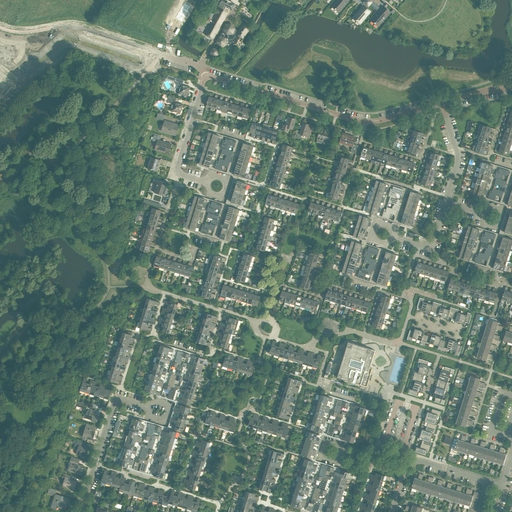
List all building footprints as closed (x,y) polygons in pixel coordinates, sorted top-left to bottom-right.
[(204,34),(213,39),(230,9),(231,9),(233,10),(235,4),(231,2),(231,1),(229,0),(219,0),(218,3),(217,3),(213,11),(217,12),(213,18),(212,17),(211,19),(208,17),(205,21),(209,23),(211,19),(212,20),(204,34)] [(348,0),(337,0),(332,6),(338,12),(348,0)] [(183,3),(175,18),(182,22),(190,7),(183,3)] [(369,12),(363,6),(353,18),(359,23),(369,12)] [(390,12),(383,7),(371,21),(378,26),(390,12)] [(243,39),(249,28),(242,24),(238,31),(235,29),(232,24),(231,24),(227,25),(224,29),(224,30),(223,31),(220,35),(221,36),(221,37),(220,37),(217,42),(221,46),(226,44),(226,43),(232,43),(236,35),(243,39)] [(176,78),(175,81),(177,82),(177,84),(178,86),(180,87),(177,93),(187,96),(190,87),(182,84),(182,83),(183,80),(182,80),(176,78)] [(168,96),(167,99),(169,99),(168,103),(173,104),(170,111),(180,114),(183,105),(175,102),(176,98),(168,96)] [(211,108),(214,99),(209,97),(206,106),(211,108)] [(221,113),(225,102),(219,100),(216,109),(221,111),(221,113)] [(226,115),(230,103),(225,102),(221,113),(226,115)] [(232,114),(235,105),(230,103),(226,115),(227,113),(232,114)] [(237,116),(240,107),(235,105),(232,114),(237,116)] [(242,117),(245,108),(240,107),(237,116),(242,117)] [(248,119),(250,110),(245,108),(242,117),(248,119)] [(292,130),(295,119),(289,117),(287,121),(288,122),(287,123),(286,125),(283,124),(281,130),(287,132),(289,129),(292,130)] [(176,136),(179,125),(164,121),(161,131),(176,136)] [(254,134),(257,125),(252,123),(249,132),(254,134)] [(309,137),(312,128),(308,127),(308,125),(303,123),(301,131),(297,130),(294,137),(300,139),(301,135),(309,137)] [(259,135),(262,126),(257,125),(254,134),(259,135)] [(490,133),(491,128),(482,125),(480,130),(490,133)] [(264,137),(267,128),(262,126),(259,135),(264,137)] [(270,139),(273,130),(267,128),(264,137),(270,139)] [(316,140),(316,142),(322,144),(322,142),(329,144),(333,132),(320,128),(316,140)] [(275,140),(278,131),(273,130),(270,139),(275,140)] [(421,139),(423,133),(413,130),(412,136),(421,139)] [(488,138),(490,133),(480,130),(479,135),(488,138)] [(200,152),(198,158),(201,159),(199,164),(244,178),(254,146),(209,132),(202,153),(200,152)] [(168,154),(171,144),(159,141),(161,135),(155,133),(152,141),(158,142),(156,146),(156,147),(155,150),(168,154)] [(353,144),(355,137),(342,133),(339,143),(352,147),(350,152),(355,154),(358,146),(353,144)] [(487,144),(488,138),(479,135),(477,141),(487,144)] [(419,144),(421,139),(412,136),(410,141),(419,144)] [(485,149),(487,144),(477,141),(476,146),(485,149)] [(509,150),(511,145),(502,142),(500,147),(509,150)] [(291,153),(292,147),(283,144),(281,150),(291,153)] [(416,154),(418,149),(408,146),(407,151),(416,154)] [(483,154),(485,149),(476,146),(474,151),(483,154)] [(365,158),(368,149),(364,147),(363,147),(360,157),(365,158)] [(508,155),(509,150),(500,147),(498,153),(508,155)] [(370,160),(373,150),(368,149),(365,158),(370,160)] [(289,158),(291,153),(281,150),(280,155),(289,158)] [(381,163),(384,154),(378,152),(376,161),(381,163)] [(438,161),(440,155),(430,152),(428,158),(438,161)] [(386,165),(389,155),(384,154),(381,163),(386,165)] [(287,163),(289,158),(280,155),(278,160),(287,163)] [(391,166),(394,157),(389,155),(386,165),(391,166)] [(348,165),(350,160),(340,157),(339,162),(348,165)] [(396,168),(399,159),(394,157),(391,166),(396,168)] [(157,171),(159,164),(165,166),(167,161),(161,159),(160,160),(151,158),(148,168),(151,169),(151,170),(152,170),(152,169),(157,171)] [(436,166),(438,161),(428,158),(427,163),(436,166)] [(401,170),(404,160),(399,159),(396,168),(401,170)] [(286,168),(287,163),(278,160),(276,165),(286,168)] [(407,171),(410,162),(404,160),(401,170),(407,171)] [(346,170),(348,165),(339,162),(337,167),(346,170)] [(412,173),(415,163),(410,162),(407,171),(412,173)] [(511,171),(495,167),(482,162),(472,194),(486,198),(504,204),(505,204),(511,206),(511,171)] [(435,171),(436,166),(427,163),(425,168),(435,171)] [(284,173),(286,168),(276,165),(275,171),(284,173)] [(345,175),(346,170),(337,167),(335,172),(345,175)] [(433,176),(435,171),(425,168),(424,173),(433,176)] [(282,179),(284,173),(275,171),(273,176),(282,179)] [(343,180),(345,175),(335,172),(334,177),(343,180)] [(431,182),(433,176),(424,173),(422,179),(431,182)] [(281,184),(282,179),(273,176),(272,181),(281,184)] [(342,185),(343,180),(334,177),(332,183),(342,185)] [(165,196),(168,186),(162,184),(163,182),(153,179),(152,184),(157,185),(154,193),(165,196)] [(430,187),(431,182),(422,179),(420,184),(430,187)] [(247,195),(244,195),(248,184),(237,181),(236,184),(234,184),(232,188),(235,189),(233,194),(230,194),(229,198),(231,199),(231,202),(241,205),(243,200),(245,201),(247,195)] [(279,189),(281,184),(272,181),(270,186),(279,189)] [(389,185),(376,181),(366,212),(379,216),(398,222),(411,226),(421,195),(407,190),(389,185)] [(340,191),(342,185),(332,183),(331,188),(340,191)] [(338,196),(340,191),(331,188),(329,193),(338,196)] [(337,201),(338,196),(329,193),(327,198),(337,201)] [(270,206),(273,196),(268,195),(265,204),(270,206)] [(230,242),(240,210),(226,206),(208,200),(195,196),(185,228),(198,232),(217,238),(230,242)] [(275,207),(278,198),(273,196),(270,206),(275,207)] [(281,209),(284,200),(278,198),(275,207),(281,209)] [(286,211),(289,201),(284,200),(281,209),(286,211)] [(291,212),(294,203),(289,201),(286,211),(291,212)] [(313,213),(316,204),(310,202),(307,212),(313,213)] [(296,214),(299,204),(294,203),(291,212),(296,214)] [(323,217),(326,207),(321,206),(318,215),(323,217)] [(328,218),(331,209),(326,207),(323,217),(328,218)] [(160,216),(161,211),(152,208),(150,213),(160,216)] [(334,220),(336,210),(331,209),(328,218),(334,220)] [(339,222),(342,212),(336,210),(334,220),(339,222)] [(504,224),(503,228),(505,229),(504,232),(511,234),(511,211),(510,211),(510,214),(507,214),(506,218),(508,219),(506,224),(504,224)] [(158,221),(160,216),(150,213),(149,218),(158,221)] [(370,218),(359,215),(353,236),(363,240),(364,237),(367,237),(368,233),(366,232),(367,226),(370,227),(371,223),(369,221),(370,218)] [(273,225),(274,220),(265,217),(263,223),(275,226),(273,225)] [(156,227),(158,221),(149,218),(147,224),(156,227)] [(273,231),(275,226),(263,223),(262,228),(273,231)] [(155,232),(156,227),(147,224),(145,229),(155,232)] [(481,230),(468,226),(458,258),(471,262),(489,267),(503,271),(511,243),(511,239),(499,235),(481,230)] [(269,236),(271,231),(273,231),(262,228),(260,233),(269,236)] [(153,237),(155,232),(145,229),(144,234),(153,237)] [(152,242),(153,237),(144,234),(142,239),(152,242)] [(150,247),(152,242),(142,239),(141,244),(150,247)] [(364,245),(351,241),(342,272),(355,276),(372,282),(386,286),(396,255),(382,250),(364,245)] [(265,251),(266,246),(257,243),(255,249),(265,251)] [(148,253),(150,247),(141,244),(139,250),(148,253)] [(318,259),(320,254),(320,253),(311,250),(309,256),(318,259)] [(251,262),(253,256),(243,253),(242,259),(251,262)] [(221,263),(223,257),(213,254),(212,260),(221,263)] [(159,267),(162,258),(156,256),(154,266),(159,267)] [(164,269),(167,260),(162,258),(159,267),(164,269)] [(208,264),(219,268),(221,263),(212,260),(209,259),(208,264)] [(249,267),(251,262),(242,259),(240,264),(249,267)] [(169,271),(172,261),(167,260),(164,269),(169,271)] [(175,272),(177,263),(172,261),(169,271),(175,272)] [(315,269),(317,264),(307,261),(306,266),(315,269)] [(420,273),(422,264),(417,262),(414,272),(420,273)] [(180,274),(183,264),(177,263),(175,272),(180,274)] [(206,269),(208,270),(218,273),(219,268),(208,264),(206,269)] [(248,272),(249,267),(240,264),(238,269),(248,272)] [(425,275),(428,266),(422,264),(420,273),(425,275)] [(190,277),(193,268),(188,266),(185,275),(190,277)] [(313,274),(315,269),(306,266),(304,271),(313,274)] [(430,277),(433,267),(428,266),(425,275),(430,277)] [(435,278),(438,269),(433,267),(430,277),(435,278)] [(440,280),(443,270),(438,269),(435,278),(440,280)] [(216,278),(218,273),(208,270),(207,275),(216,278)] [(446,282),(448,274),(449,272),(443,270),(440,280),(446,282)] [(312,279),(313,274),(304,271),(302,276),(312,279)] [(244,282),(246,277),(237,274),(235,280),(241,282),(241,283),(244,284),(244,282)] [(215,283),(216,278),(207,275),(205,280),(215,283)] [(310,284),(312,279),(302,276),(301,281),(310,284)] [(453,290),(456,281),(451,279),(448,288),(453,290)] [(213,289),(215,283),(205,280),(205,281),(203,280),(201,285),(204,285),(204,286),(213,289)] [(308,290),(310,284),(301,281),(299,287),(308,290)] [(458,292),(461,282),(456,281),(453,290),(458,292)] [(463,293),(466,284),(461,282),(458,292),(463,293)] [(469,295),(471,286),(466,284),(463,293),(469,295)] [(226,296),(229,287),(223,285),(220,297),(225,299),(226,296)] [(474,297),(477,287),(471,286),(469,295),(474,297)] [(479,298),(482,289),(477,287),(474,297),(479,298)] [(236,300),(239,290),(234,288),(231,298),(236,300)] [(484,300),(487,290),(482,289),(479,298),(484,300)] [(210,299),(211,294),(202,291),(200,290),(198,295),(210,299)] [(330,301),(333,291),(328,290),(325,299),(330,301)] [(489,301),(492,292),(487,290),(484,300),(489,301)] [(507,302),(510,292),(504,290),(501,300),(507,302)] [(284,302),(287,292),(282,291),(279,300),(284,302)] [(335,302),(338,293),(333,291),(330,301),(335,302)] [(246,303),(249,293),(244,292),(241,301),(246,303)] [(289,303),(292,294),(287,292),(284,302),(289,303)] [(495,303),(498,294),(492,292),(489,301),(495,303)] [(252,304),(254,295),(249,293),(246,303),(252,304)] [(340,304),(343,295),(338,293),(335,302),(340,304)] [(295,305),(298,296),(292,294),(289,303),(295,305)] [(257,306),(260,297),(254,295),(252,304),(257,306)] [(346,306),(349,296),(343,295),(340,304),(346,306)] [(389,303),(391,298),(381,295),(380,300),(389,303)] [(300,307),(303,297),(298,296),(295,305),(300,307)] [(351,307),(354,298),(349,296),(346,306),(351,307)] [(305,308),(308,299),(303,297),(300,307),(305,308)] [(356,309),(359,299),(354,298),(351,307),(356,309)] [(425,312),(428,303),(423,302),(424,299),(420,298),(417,307),(421,308),(420,311),(425,312)] [(310,310),(313,300),(308,299),(305,308),(310,310)] [(361,310),(364,301),(359,299),(356,309),(361,310)] [(316,312),(319,302),(313,300),(310,310),(316,312)] [(387,309),(389,303),(380,300),(378,306),(387,309)] [(176,310),(177,305),(165,301),(164,304),(168,305),(168,307),(176,310)] [(367,312),(370,303),(364,301),(361,310),(367,312)] [(434,313),(437,303),(433,302),(432,305),(428,303),(425,312),(429,314),(430,311),(434,313)] [(442,318),(445,309),(440,307),(441,304),(437,303),(434,313),(438,314),(437,316),(442,318)] [(153,308),(154,306),(146,304),(144,308),(157,312),(157,309),(153,308)] [(386,314),(387,309),(378,306),(376,311),(386,314)] [(451,318),(454,308),(450,307),(449,310),(445,309),(442,318),(447,319),(447,317),(451,318)] [(459,323),(462,314),(458,313),(459,310),(454,308),(451,318),(455,319),(454,322),(459,323)] [(173,319),(174,314),(162,311),(161,313),(165,315),(165,317),(173,319)] [(384,319),(386,314),(376,311),(375,316),(384,319)] [(469,323),(472,314),(467,312),(466,315),(462,314),(459,323),(464,325),(465,322),(469,323)] [(154,319),(150,318),(151,316),(143,313),(141,318),(154,322),(154,319)] [(237,325),(239,320),(224,316),(223,319),(227,320),(226,322),(237,325)] [(383,324),(384,319),(375,316),(373,321),(383,324)] [(212,323),(212,321),(204,318),(203,323),(215,327),(216,324),(212,323)] [(497,325),(498,322),(488,319),(487,324),(502,329),(503,327),(497,325)] [(170,329),(171,324),(159,320),(158,323),(162,324),(162,326),(170,329)] [(381,329),(383,324),(373,321),(371,327),(381,329)] [(235,330),(237,325),(226,322),(225,324),(221,323),(220,326),(233,329),(235,330)] [(147,327),(148,325),(140,323),(138,328),(150,331),(151,328),(147,327)] [(156,330),(171,335),(173,330),(170,329),(162,326),(161,328),(157,327),(156,330)] [(231,334),(233,329),(220,326),(220,328),(224,330),(223,332),(231,334)] [(508,342),(511,327),(511,326),(510,326),(508,332),(506,331),(503,341),(508,342)] [(209,332),(209,330),(201,328),(200,333),(212,336),(213,334),(209,332)] [(416,339),(419,330),(414,329),(414,331),(410,330),(407,340),(411,341),(412,338),(416,339)] [(494,335),(495,332),(485,329),(484,334),(499,339),(500,336),(494,335)] [(424,345),(427,335),(423,334),(424,332),(419,330),(416,339),(421,341),(420,344),(424,345)] [(131,337),(131,335),(132,333),(128,331),(127,334),(123,332),(122,337),(134,341),(135,338),(131,337)] [(434,345),(436,336),(432,334),(431,337),(427,335),(424,345),(428,346),(429,343),(434,345)] [(228,344),(230,339),(217,335),(217,338),(221,339),(220,341),(228,344)] [(441,350),(444,341),(440,340),(441,337),(436,336),(434,345),(438,346),(437,349),(441,350)] [(206,342),(206,340),(198,337),(197,342),(209,346),(210,343),(206,342)] [(451,350),(454,341),(449,339),(448,342),(444,341),(441,350),(446,352),(446,349),(451,350)] [(491,344),(492,342),(482,339),(481,343),(496,348),(497,346),(491,344)] [(128,347),(128,345),(120,342),(118,341),(116,346),(119,347),(131,351),(132,348),(128,347)] [(219,343),(215,342),(214,345),(229,349),(230,344),(228,344),(220,341),(219,343)] [(459,356),(462,346),(458,345),(458,342),(454,341),(451,350),(455,351),(454,354),(459,356)] [(376,351),(349,342),(338,377),(367,387),(373,369),(371,368),(376,351)] [(279,356),(283,344),(280,343),(278,347),(277,347),(274,355),(279,356)] [(174,349),(161,345),(146,392),(160,396),(179,402),(190,405),(205,359),(193,355),(174,349)] [(288,359),(292,347),(289,346),(288,350),(286,350),(283,358),(288,359)] [(488,354),(489,351),(479,348),(478,353),(493,358),(494,355),(488,354)] [(298,362),(302,350),(299,349),(298,353),(296,353),(293,361),(298,362)] [(125,356),(125,354),(117,352),(116,356),(128,360),(129,357),(125,356)] [(307,365),(311,353),(308,352),(307,356),(305,356),(303,364),(307,365)] [(227,368),(231,355),(228,354),(227,358),(225,358),(222,366),(227,368)] [(317,368),(321,356),(318,355),(317,359),(315,359),(312,367),(317,368)] [(237,371),(241,358),(238,357),(237,361),(235,361),(232,369),(237,371)] [(427,366),(428,362),(419,359),(417,363),(420,364),(418,368),(428,371),(430,366),(427,366)] [(247,373),(250,361),(248,360),(246,364),(244,364),(242,372),(247,373)] [(126,367),(122,366),(122,364),(114,361),(113,366),(125,370),(126,367)] [(453,374),(454,370),(445,367),(443,371),(441,370),(440,375),(449,378),(450,373),(453,374)] [(427,376),(428,371),(418,368),(417,373),(415,372),(413,376),(423,379),(424,375),(427,376)] [(119,375),(119,373),(111,371),(110,376),(122,379),(123,377),(119,375)] [(447,382),(449,378),(440,375),(438,379),(440,380),(439,384),(449,387),(450,383),(447,382)] [(424,384),(422,383),(423,379),(413,376),(412,380),(414,381),(413,385),(423,388),(424,384)] [(479,382),(480,379),(471,376),(469,381),(484,386),(485,383),(479,382)] [(90,393),(93,381),(91,380),(89,384),(87,384),(85,392),(90,393)] [(295,385),(287,382),(286,387),(298,391),(299,388),(295,387),(295,385)] [(99,396),(103,384),(100,383),(99,387),(97,387),(94,395),(99,396)] [(104,389),(106,385),(103,384),(99,396),(98,398),(103,400),(104,398),(106,390),(104,389)] [(448,391),(449,387),(439,384),(438,388),(436,387),(434,392),(443,395),(445,390),(448,391)] [(418,396),(419,392),(421,393),(423,388),(413,385),(412,390),(409,389),(408,393),(418,396)] [(109,399),(113,387),(110,386),(108,390),(106,390),(104,398),(109,399)] [(476,391),(477,389),(468,386),(466,390),(481,395),(482,393),(476,391)] [(292,396),(292,395),(284,392),(283,397),(295,401),(296,398),(292,396)] [(442,399),(443,395),(434,392),(433,397),(435,397),(434,401),(444,404),(445,400),(442,399)] [(320,394),(309,429),(353,443),(360,420),(363,421),(367,409),(320,394)] [(473,401),(474,398),(465,395),(463,400),(478,405),(479,402),(473,401)] [(97,421),(99,413),(91,410),(92,407),(76,402),(75,406),(88,409),(85,418),(97,421)] [(289,406),(289,404),(281,402),(280,406),(292,410),(293,407),(289,406)] [(172,425),(171,428),(185,432),(187,426),(184,425),(190,408),(179,404),(178,407),(176,407),(174,413),(176,413),(174,419),(172,418),(171,424),(172,425)] [(470,410),(471,408),(462,405),(460,410),(475,414),(476,412),(470,410)] [(440,417),(441,412),(435,410),(432,409),(431,413),(427,412),(426,417),(436,420),(438,416),(440,417)] [(210,424),(214,412),(211,411),(209,415),(207,415),(205,423),(205,424),(209,425),(209,424),(210,424)] [(286,416),(286,414),(278,411),(277,416),(289,420),(290,417),(286,416)] [(219,427),(223,415),(220,414),(219,418),(217,418),(215,426),(219,427)] [(253,427),(257,415),(254,414),(253,418),(250,418),(248,426),(253,427)] [(467,420),(468,417),(459,414),(457,419),(472,424),(473,422),(467,420)] [(257,431),(261,419),(259,419),(260,416),(257,415),(253,427),(252,429),(257,431)] [(229,430),(233,418),(230,417),(229,421),(227,421),(224,429),(229,430)] [(262,432),(266,418),(263,417),(262,420),(261,419),(257,431),(262,432)] [(436,429),(437,425),(435,424),(436,420),(426,417),(424,421),(428,423),(426,427),(436,429)] [(146,423),(133,418),(118,465),(132,469),(150,475),(164,479),(166,473),(164,472),(177,432),(164,428),(146,423)] [(272,433),(276,421),(273,420),(272,424),(270,424),(267,432),(272,433)] [(282,436),(285,424),(282,423),(281,427),(279,427),(277,435),(282,436)] [(92,440),(95,430),(89,428),(90,425),(87,424),(83,437),(92,440)] [(434,434),(436,429),(426,427),(425,431),(422,430),(420,434),(431,438),(432,434),(434,434)] [(319,435),(308,432),(301,455),(312,459),(313,455),(315,456),(316,450),(315,450),(316,444),(318,444),(320,439),(318,438),(319,435)] [(430,442),(431,438),(420,434),(419,439),(422,440),(421,444),(430,447),(432,442),(430,442)] [(460,451),(464,436),(462,435),(460,441),(458,440),(455,450),(460,451)] [(450,445),(452,438),(445,436),(443,443),(450,445)] [(469,454),(474,439),(472,438),(470,444),(467,443),(464,453),(469,454)] [(86,457),(89,448),(82,446),(83,442),(77,440),(76,444),(79,445),(76,454),(86,457)] [(479,457),(483,442),(481,441),(479,447),(477,446),(474,456),(479,457)] [(208,448),(208,447),(196,444),(195,447),(199,448),(199,450),(210,453),(211,448),(208,448)] [(429,452),(430,447),(421,444),(420,448),(416,447),(415,452),(422,454),(425,455),(427,451),(429,452)] [(488,460),(493,445),(491,444),(489,450),(486,449),(483,459),(488,460)] [(498,463),(502,448),(500,447),(498,453),(496,452),(493,462),(498,463)] [(208,458),(210,453),(199,450),(198,452),(194,450),(193,453),(205,457),(208,458)] [(205,457),(193,453),(192,456),(196,457),(196,459),(206,463),(208,458),(205,457)] [(281,461),(277,460),(278,458),(270,455),(268,460),(280,464),(281,461)] [(82,475),(85,467),(78,465),(80,460),(72,457),(70,462),(71,462),(68,471),(82,475)] [(205,467),(206,463),(196,459),(195,461),(191,460),(190,463),(202,467),(205,467)] [(305,459),(290,505),(312,511),(336,511),(349,473),(305,459)] [(201,471),(202,467),(190,463),(189,466),(193,467),(193,469),(201,471)] [(274,469),(275,467),(267,465),(265,470),(278,473),(278,471),(274,469)] [(111,485),(114,473),(112,472),(110,476),(108,475),(106,483),(111,485)] [(198,481),(199,476),(187,472),(186,475),(190,476),(190,478),(198,481)] [(74,489),(76,482),(70,480),(71,476),(63,473),(62,477),(66,478),(63,486),(74,489)] [(271,479),(272,477),(264,474),(262,479),(275,483),(275,480),(271,479)] [(417,490),(421,474),(419,474),(417,479),(415,478),(412,488),(417,490)] [(120,488),(123,478),(123,479),(124,476),(121,475),(120,479),(118,478),(115,486),(120,488)] [(381,486),(383,481),(371,477),(370,480),(374,481),(373,483),(383,486),(381,486)] [(426,493),(431,477),(429,477),(427,482),(424,481),(421,491),(426,493)] [(270,485),(274,486),(275,483),(262,479),(260,478),(258,483),(261,484),(269,486),(270,485)] [(436,496),(440,480),(438,480),(436,485),(434,484),(431,494),(436,496)] [(129,494),(133,481),(130,481),(128,485),(127,484),(124,492),(129,494)] [(195,491),(196,486),(184,482),(183,485),(187,486),(187,488),(195,491)] [(138,497),(142,484),(139,483),(138,488),(136,487),(134,495),(138,497)] [(445,499),(450,483),(448,483),(446,488),(443,487),(440,497),(445,499)] [(272,490),(268,488),(269,486),(261,484),(259,489),(271,493),(272,490)] [(455,502),(460,486),(457,485),(456,491),(453,490),(450,500),(455,502)] [(148,500),(152,487),(149,487),(148,491),(146,490),(143,498),(148,500)] [(378,495),(380,491),(382,491),(368,487),(367,490),(371,491),(370,493),(378,495)] [(68,504),(70,499),(55,494),(57,490),(49,488),(48,493),(55,495),(52,503),(53,504),(52,508),(57,510),(57,508),(59,508),(64,509),(66,503),(68,504)] [(464,504),(469,489),(467,488),(465,494),(463,493),(460,503),(464,504)] [(158,503),(161,490),(159,489),(157,494),(155,493),(153,501),(158,503)] [(255,496),(255,494),(247,491),(245,496),(258,500),(259,497),(255,496)] [(171,493),(168,492),(167,497),(165,496),(162,504),(167,506),(168,503),(171,493)] [(178,506),(181,493),(178,493),(177,497),(175,496),(173,504),(178,506)] [(187,509),(191,496),(188,496),(187,500),(185,499),(182,507),(187,509)] [(375,505),(377,500),(365,496),(364,499),(368,500),(367,502),(375,505)] [(98,505),(95,511),(106,511),(109,504),(113,506),(114,502),(105,499),(104,503),(103,506),(98,505)] [(196,511),(201,499),(198,499),(196,503),(194,502),(191,511),(196,511)] [(256,507),(251,506),(252,504),(244,501),(241,500),(240,505),(242,506),(255,510),(256,507)]
